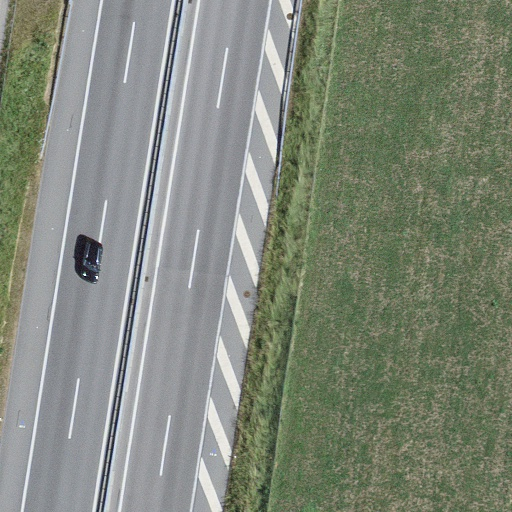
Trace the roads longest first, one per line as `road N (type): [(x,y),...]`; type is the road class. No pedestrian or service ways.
road 1 (motorway): [(139,0),(59,511)]
road 2 (motorway): [(156,511),(235,0)]
